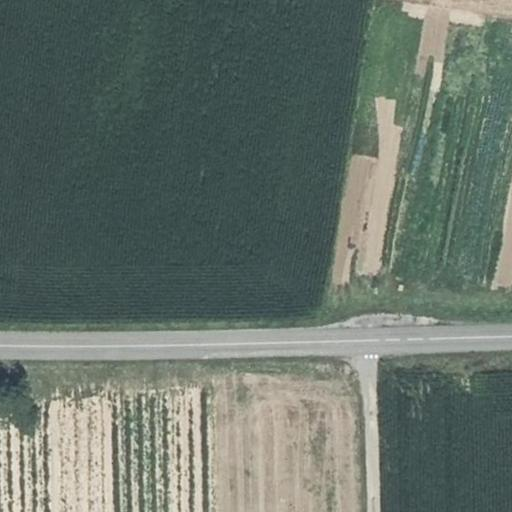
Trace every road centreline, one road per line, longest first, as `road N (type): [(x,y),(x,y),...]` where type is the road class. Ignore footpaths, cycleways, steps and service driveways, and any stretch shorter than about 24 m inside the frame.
road 1 (tertiary): [(0,346),(511,342)]
road 2 (track): [(372,511),(364,348)]
